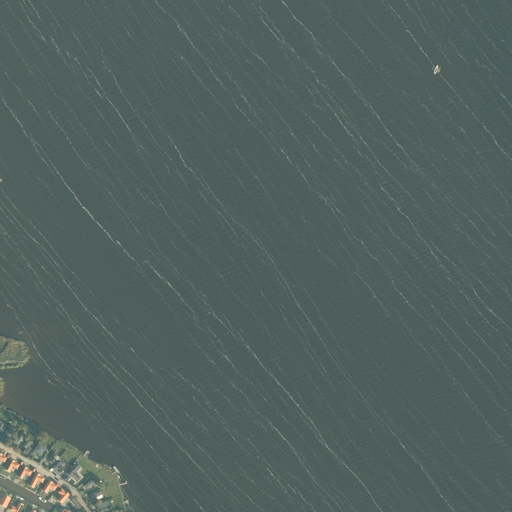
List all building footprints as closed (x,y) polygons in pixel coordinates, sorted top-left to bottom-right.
[(7,435),(10,438),(15,430),(9,426),(7,430),(9,431),(7,435)] [(13,443),(18,446),(26,435),(22,433),(18,439),(16,438),(13,443)] [(28,440),(25,444),(23,447),(26,449),(23,453),(27,456),(31,449),(28,447),(32,442),(28,440)] [(34,451),(41,457),(47,450),(40,444),(34,451)] [(48,462),(51,464),(55,459),(57,461),(59,458),(57,457),(58,456),(55,454),(48,462)] [(15,463),(15,462),(11,460),(6,470),(10,472),(13,467),(17,469),(19,465),(15,463)] [(58,465),(53,469),(59,476),(62,473),(59,470),(64,466),(61,463),(60,463),(58,465)] [(78,470),(80,468),(76,464),(68,473),(77,482),(81,478),(75,473),(77,471),(78,471),(78,470)] [(28,469),(24,467),(18,477),(22,479),(25,474),(30,476),(32,472),(27,470),(28,469)] [(36,474),(30,486),(34,488),(38,480),(42,483),(44,479),(40,477),(40,476),(36,474)] [(84,486),(87,490),(92,486),(94,488),(98,485),(94,480),(84,486)] [(49,481),(43,491),(47,493),(50,488),(54,491),(56,487),(52,484),(53,484),(49,481)] [(63,496),(59,501),(62,504),(69,495),(66,492),(65,493),(62,490),(59,493),(63,496)] [(90,496),(92,500),(103,495),(101,491),(95,494),(94,493),(91,494),(91,496),(90,496)] [(1,499),(0,501),(0,504),(6,508),(10,499),(5,496),(3,500),(1,499)] [(78,502),(70,509),(73,511),(80,505),(78,502)] [(109,505),(107,506),(105,503),(97,506),(98,509),(99,509),(100,511),(101,511),(111,509),(109,505)]
